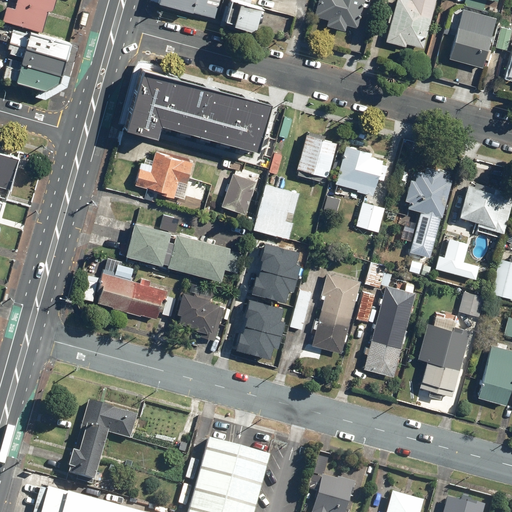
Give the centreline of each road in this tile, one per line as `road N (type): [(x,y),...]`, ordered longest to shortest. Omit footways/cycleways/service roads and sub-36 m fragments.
road 1 (residential): [(511,465),(28,334)]
road 2 (residential): [(115,24),(511,133)]
road 3 (primary): [(84,135),(28,334)]
